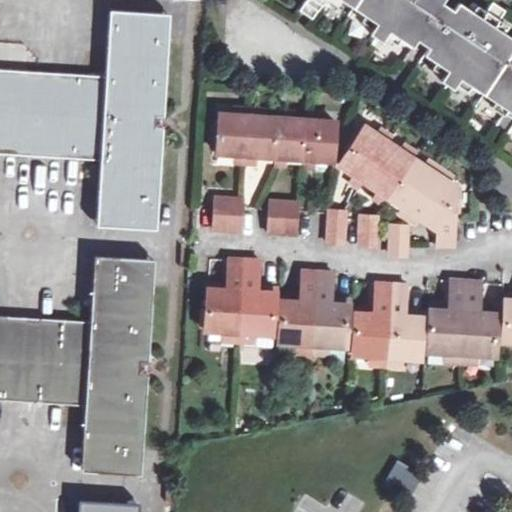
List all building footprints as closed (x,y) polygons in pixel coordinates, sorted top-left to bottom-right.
[(398,37),(413,46),(418,39),(433,17),(443,0),(306,0),(302,7),(302,8),(303,7),(313,15),(314,16),(324,0),(342,0),(363,14),(367,10),(380,19),(377,22),(370,33),(383,41),(389,31),(392,27),(401,33),(398,37)] [(433,17),(418,39),(429,47),(444,25),(454,7),(443,0),(433,17)] [(434,61),(437,56),(451,66),(448,70),(441,80),(454,88),(460,78),(463,74),(471,79),(468,83),(493,100),(497,96),(511,105),(511,34),(494,22),(502,9),(489,1),(480,14),(458,0),(454,7),(444,25),(429,47),(424,54),(434,61)] [(79,74),(29,71),(24,155),(81,159),(101,160),(99,183),(98,224),(156,228),(164,118),(170,15),(110,11),(109,33),(106,76),(79,74)] [(0,153),(24,155),(29,71),(0,68),(0,153)] [(333,161),(334,156),(336,121),(324,121),(324,114),(307,113),(307,120),(295,118),(295,113),(279,111),(278,118),(266,116),(266,110),(233,108),(233,114),(219,113),(217,153),(234,154),(246,154),(252,155),(259,156),(274,157),(287,157),(303,159),(317,160),(333,161)] [(353,173),(364,181),(377,189),(388,196),(401,205),(406,209),(411,212),(421,218),(437,229),(437,245),(455,245),(457,187),(450,182),(453,177),(427,159),(424,164),(413,158),(416,152),(404,145),(400,150),(389,142),(393,137),(379,128),(376,133),(365,126),(339,165),(353,173)] [(234,154),(234,164),(245,164),(246,154),(234,154)] [(245,164),(258,166),(259,156),(252,155),(246,154),(245,164)] [(274,157),(273,167),(287,168),(287,157),(274,157)] [(317,160),(303,159),(303,169),(316,170),(317,160)] [(353,173),(347,181),(358,189),(364,181),(353,173)] [(377,189),(372,197),(382,205),(388,196),(377,189)] [(226,229),(228,229),(240,230),(243,230),(244,200),(214,198),(212,228),(215,228),(226,229)] [(267,231),(269,231),(282,232),(283,233),(295,233),(297,233),(300,204),(269,201),(267,231)] [(406,220),(411,212),(406,209),(401,205),(395,213),(406,220)] [(421,218),(411,212),(406,220),(415,226),(421,218)] [(328,243),(330,243),(341,243),(343,243),(345,213),(330,213),(328,243)] [(375,246),(377,216),(362,215),(360,245),(361,245),(373,246),(375,246)] [(390,254),(392,255),(404,256),(406,256),(408,225),(393,224),(390,254)] [(64,319),(18,317),(12,402),(60,405),(86,406),(84,432),(82,471),(142,475),(147,368),(155,259),(95,255),(92,297),(91,321),(64,319)] [(274,335),(276,288),(261,287),(261,291),(256,291),(256,287),(258,269),(260,269),(261,261),(257,261),(245,260),(243,260),(231,259),(227,258),(227,267),(230,267),(228,285),(228,289),(224,289),(224,285),(209,283),(208,288),(206,330),(210,330),(209,341),(222,342),(222,331),(239,332),(257,333),(256,345),(273,346),(274,335)] [(305,271),(301,271),(300,279),(303,279),(302,297),(301,301),(297,302),(298,297),(282,296),(280,343),(295,343),(312,344),(329,345),(347,346),(350,300),(335,299),(335,304),(330,303),(330,299),(331,281),(334,281),(334,273),(331,273),(319,272),(316,272),(305,271)] [(450,311),(445,311),(446,306),(431,305),(428,351),(443,353),(460,353),(477,354),(496,355),(498,309),(484,308),(483,313),(478,312),(478,308),(479,290),(483,290),(483,282),(479,282),(467,281),(465,281),(453,281),(449,280),(449,289),(451,288),(450,306),(450,311)] [(374,283),(374,291),(376,291),(375,309),(375,313),(370,313),(371,309),(356,308),(353,355),(370,355),(386,356),(403,357),(420,358),(423,312),(409,312),(408,315),(403,316),(404,311),(405,293),(408,293),(408,285),(405,285),(393,284),(390,284),(378,283),(374,283)] [(511,295),(506,295),(503,341),(511,341),(511,295)] [(0,401),(12,402),(18,317),(0,315),(0,401)] [(222,342),(238,343),(239,332),(222,331),(222,342)] [(238,343),(256,345),(257,333),(239,332),(238,343)] [(311,355),(312,344),(295,343),(294,354),(311,355)] [(329,345),(312,344),(311,355),(329,356),(329,345)] [(443,353),(428,351),(428,362),(442,363),(443,353)] [(443,353),(442,363),(460,364),(460,353),(443,353)] [(460,353),(460,364),(476,365),(477,354),(460,353)] [(370,355),(369,366),(385,367),(386,356),(370,355)] [(385,367),(403,368),(403,357),(386,356),(385,367)] [(409,494),(421,475),(396,460),(385,480),(409,494)] [(138,511),(139,504),(80,500),(79,511),(138,511)]
